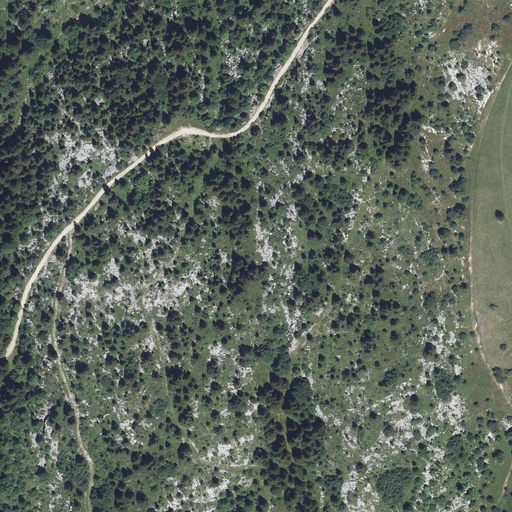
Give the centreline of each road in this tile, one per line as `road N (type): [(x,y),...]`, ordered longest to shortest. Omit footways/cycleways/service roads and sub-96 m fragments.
road 1 (track): [(70,226),(171,136),(238,133),(254,120),(332,0)]
road 2 (track): [(511,61),(480,138),(470,209),(473,324),(511,409)]
road 3 (track): [(70,226),(54,341),(92,469),(90,511)]
road 4 (track): [(0,155),(22,113),(29,68),(68,23),(111,0)]
road 5 (track): [(0,361),(33,276),(70,226)]
road 6 (track): [(511,83),(501,143),(511,233)]
